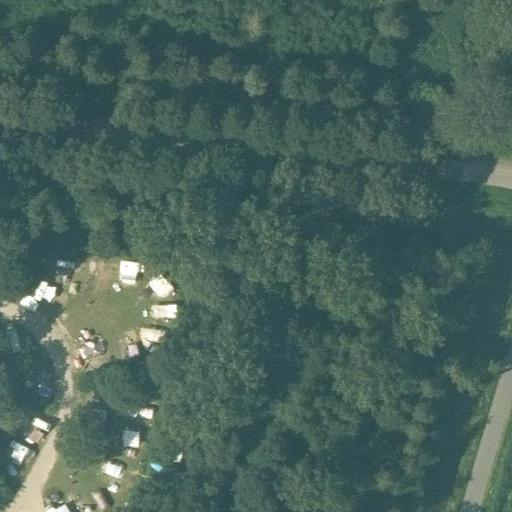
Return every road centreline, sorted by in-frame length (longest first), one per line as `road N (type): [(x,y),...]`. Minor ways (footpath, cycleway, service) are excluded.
road 1 (unknown): [(298,306),(344,332),(371,372),(382,427),(381,511)]
road 2 (unclassified): [(511,378),(473,511)]
